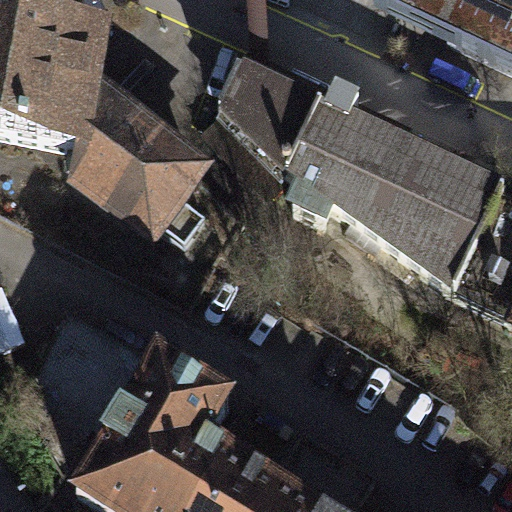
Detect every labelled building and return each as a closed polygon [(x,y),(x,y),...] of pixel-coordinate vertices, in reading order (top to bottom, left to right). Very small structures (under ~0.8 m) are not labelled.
[(0,0),(0,142),(79,158),(78,168),(76,182),(156,244),(203,183),(114,117),(92,100),(99,55),(87,37),(56,32),(62,0),(0,0)] [(260,0),(247,0),(255,87),(271,95),(260,0)] [(511,0),(381,0),(375,15),(511,77),(511,0)] [(334,219),(458,306),(507,205),(377,144),(353,133),(361,116),(338,106),(330,122),(271,95),(255,87),(240,80),(222,118),(287,186),(303,197),(292,219),(326,237),(334,219)] [(458,306),(511,331),(511,207),(507,205),(458,306)] [(81,499),(161,370),(70,326),(29,398),(39,435),(54,468),(81,499)] [(81,499),(100,511),(200,511),(223,476),(201,463),(231,413),(161,370),(81,499)] [(200,511),(358,511),(374,486),(304,443),(273,494),(229,466),(223,476),(200,511)]
